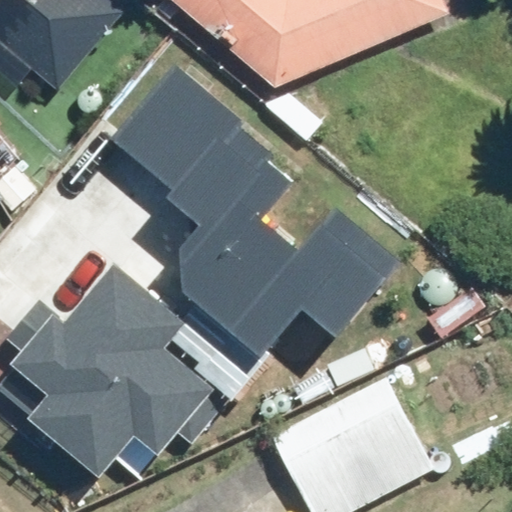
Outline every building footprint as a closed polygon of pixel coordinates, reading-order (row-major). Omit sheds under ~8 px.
[(0,0),(0,47),(54,90),(123,0),(0,0)] [(167,0),(273,90),(441,14),(434,0),(167,0)] [(179,236),(186,286),(272,353),(312,303),(352,334),(408,262),(329,200),(311,222),(292,207),(321,171),(180,61),(130,125),(180,164),(169,179),(203,205),(179,236)] [(156,157),(124,126),(73,180),(105,211),(156,157)] [(62,300),(21,352),(56,379),(30,413),(108,473),(141,430),(163,447),(227,365),(181,329),(192,315),(118,258),(76,311),(62,300)] [(271,438),(308,511),(343,511),(431,469),(387,380),(271,438)]
